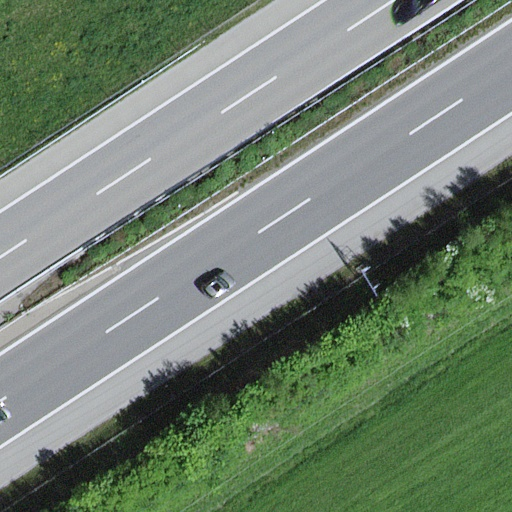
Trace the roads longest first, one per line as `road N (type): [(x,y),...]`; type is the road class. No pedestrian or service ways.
road 1 (motorway): [(0,410),(511,76)]
road 2 (motorway): [(407,0),(0,265)]
